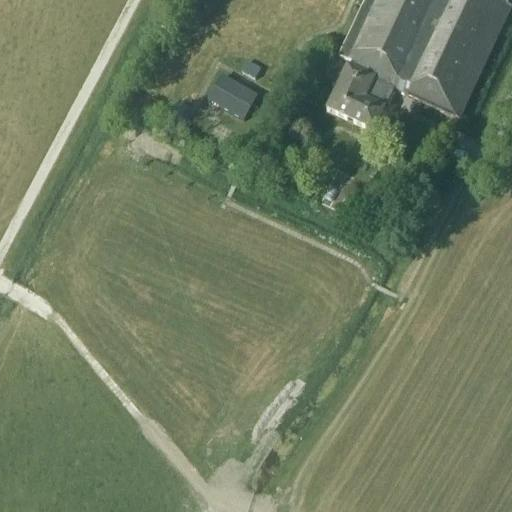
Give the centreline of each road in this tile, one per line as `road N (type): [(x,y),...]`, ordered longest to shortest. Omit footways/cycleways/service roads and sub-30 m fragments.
road 1 (track): [(479,176),(386,365),(300,511)]
road 2 (track): [(0,285),(146,430),(214,511)]
road 3 (track): [(131,0),(0,263)]
